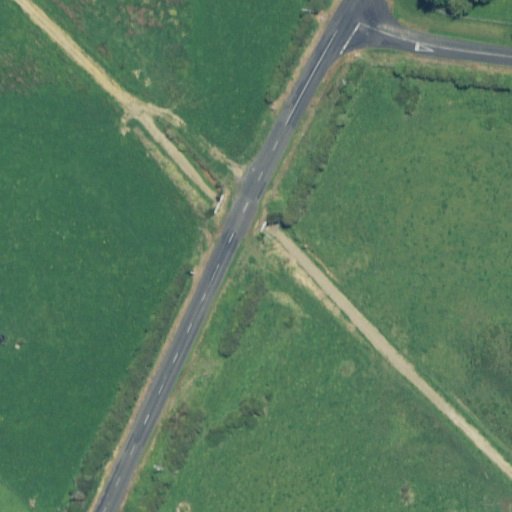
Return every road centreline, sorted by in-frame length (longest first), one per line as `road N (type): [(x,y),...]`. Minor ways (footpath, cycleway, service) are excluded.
road 1 (unclassified): [(105,511),(344,22)]
road 2 (unclassified): [(344,22),(433,47),(511,56)]
